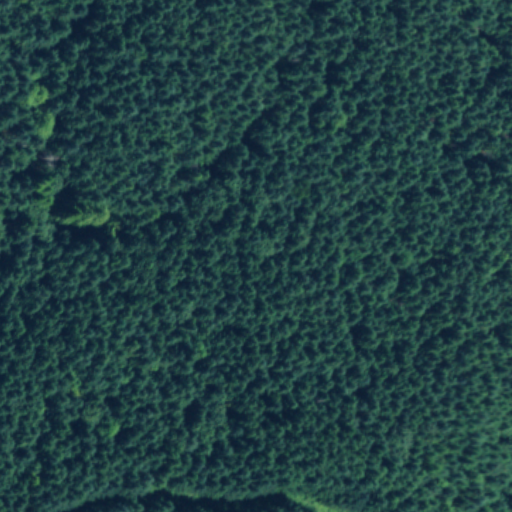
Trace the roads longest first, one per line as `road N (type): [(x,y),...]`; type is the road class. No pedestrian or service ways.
road 1 (track): [(88,511),(175,498),(215,505),(307,501),(334,511)]
road 2 (track): [(97,0),(89,19),(51,51),(25,53),(0,42)]
